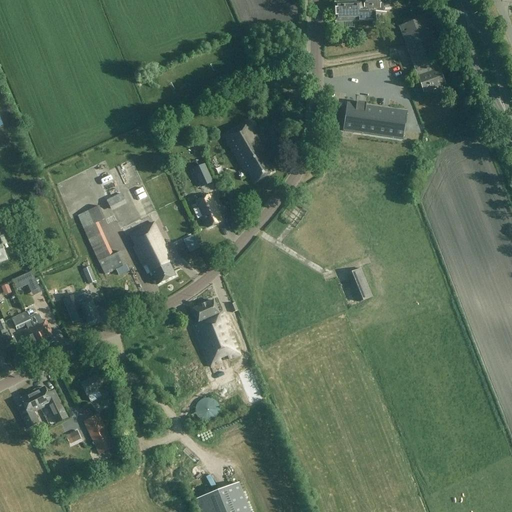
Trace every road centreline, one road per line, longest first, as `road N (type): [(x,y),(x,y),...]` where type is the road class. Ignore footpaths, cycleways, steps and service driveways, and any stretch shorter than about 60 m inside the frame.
road 1 (tertiary): [(0,386),(182,297),(281,196),(314,123),(317,0)]
road 2 (tertiary): [(507,119),(495,60),(464,11)]
